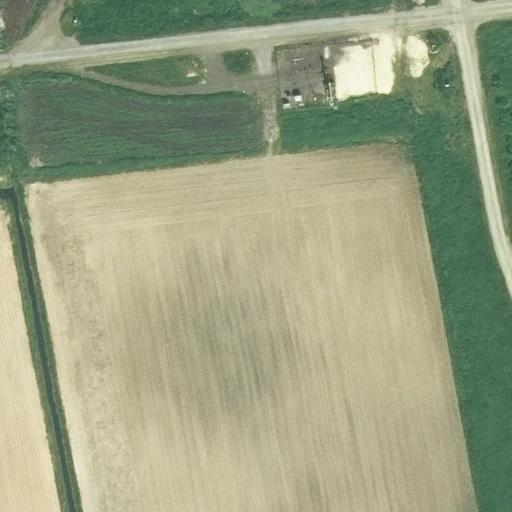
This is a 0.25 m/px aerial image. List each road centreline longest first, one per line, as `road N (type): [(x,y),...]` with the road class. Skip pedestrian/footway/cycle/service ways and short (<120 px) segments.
road 1 (track): [(0,58),(511,6)]
road 2 (track): [(462,10),(511,248)]
